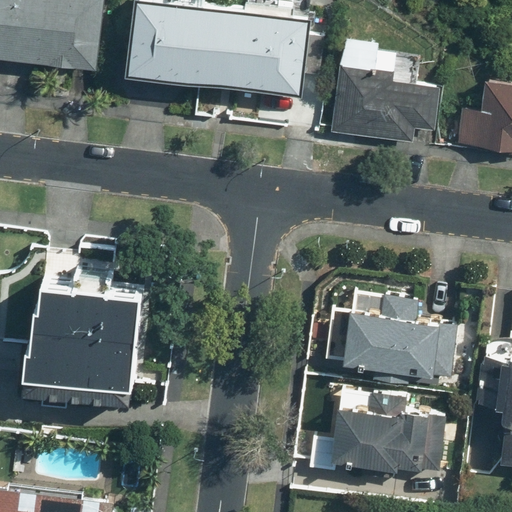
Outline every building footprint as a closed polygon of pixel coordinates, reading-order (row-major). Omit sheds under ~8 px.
[(0,0),(0,54),(73,61),(78,0),(0,0)] [(115,0),(112,0),(104,73),(283,92),(291,19),(115,0)] [(313,57),(305,122),(403,135),(411,70),(313,57)] [(511,80),(450,75),(443,142),(511,148),(511,80)] [(14,279),(3,385),(111,397),(123,291),(14,279)] [(322,311),(319,364),(429,371),(432,317),(322,311)] [(511,347),(487,346),(480,462),(511,463),(511,347)] [(317,410),(314,461),(415,468),(418,417),(317,410)] [(0,489),(0,511),(87,511),(89,499),(0,489)]
